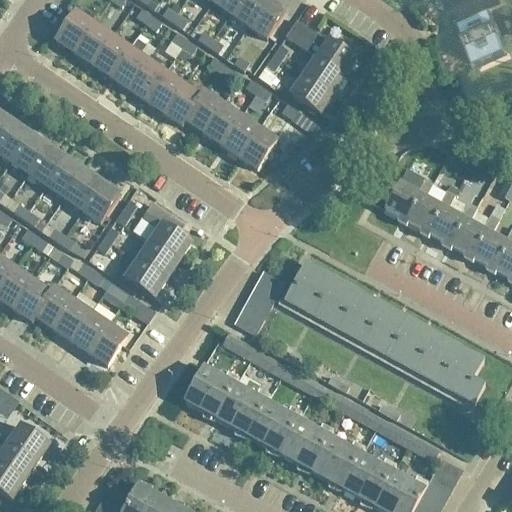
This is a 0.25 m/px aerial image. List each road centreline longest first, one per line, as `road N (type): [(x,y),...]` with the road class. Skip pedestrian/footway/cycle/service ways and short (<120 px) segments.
road 1 (residential): [(260,232),(5,49),(38,0)]
road 2 (residential): [(115,432),(260,232)]
road 3 (residential): [(260,232),(328,171),(435,124)]
road 4 (residential): [(511,351),(371,272)]
road 5 (residential): [(435,124),(410,46),(360,0)]
road 6 (residential): [(115,432),(0,351)]
